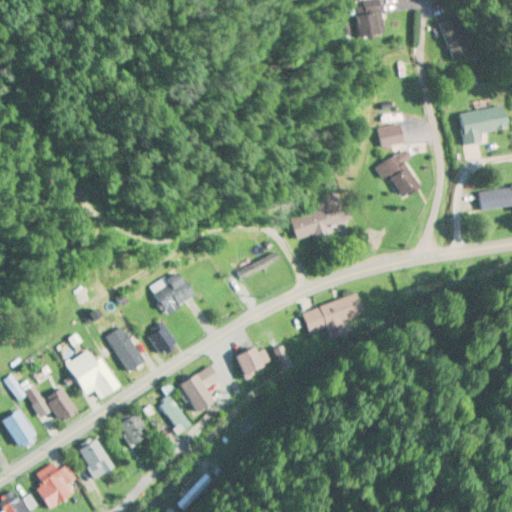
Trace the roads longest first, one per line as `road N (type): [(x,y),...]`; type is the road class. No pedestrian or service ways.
road 1 (tertiary): [(0,483),(288,299),(353,273),(511,238)]
road 2 (residential): [(414,258),(440,182),(422,0)]
road 3 (residential): [(455,250),(468,176),(511,157)]
